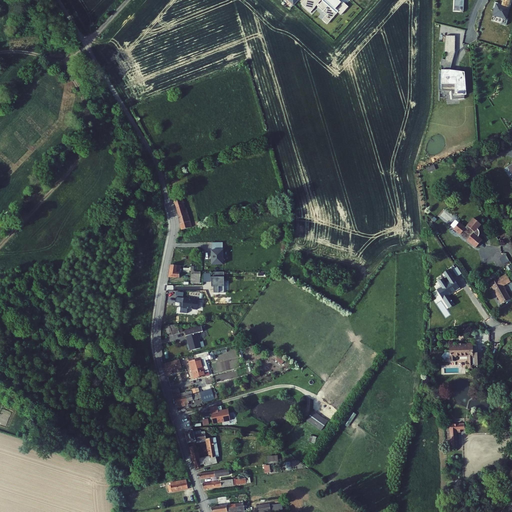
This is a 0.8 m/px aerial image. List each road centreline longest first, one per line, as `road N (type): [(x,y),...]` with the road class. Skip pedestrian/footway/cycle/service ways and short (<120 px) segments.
road 1 (residential): [(205,511),(155,341),(172,214),(155,159),(85,44)]
road 2 (unknown): [(174,414),(301,388),(315,399)]
road 3 (residential): [(511,149),(476,165),(470,177),(511,251)]
